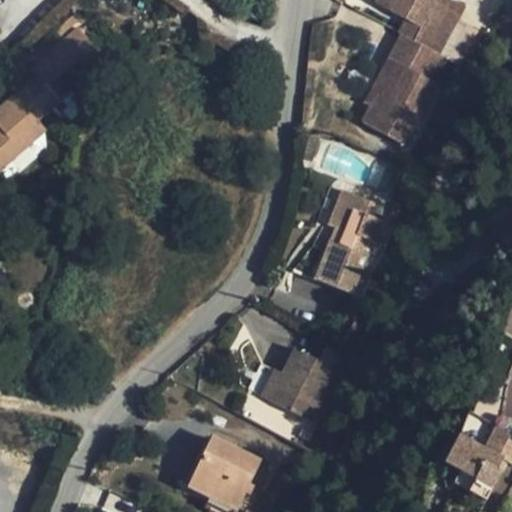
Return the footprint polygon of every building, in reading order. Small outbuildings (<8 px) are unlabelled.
[(390,0),(384,10),(400,20),(413,29),(406,42),(395,35),(380,58),(394,67),(374,98),(364,92),(358,103),(347,119),(387,144),(424,86),(417,82),(432,59),(428,57),(452,19),(430,5),(432,0),(390,0)] [(390,0),(379,0),(377,5),(384,10),(390,0)] [(441,0),(432,0),(430,5),(452,19),(458,11),(441,0)] [(413,29),(400,20),(392,34),(395,35),(406,42),(413,29)] [(38,76),(60,101),(107,60),(79,28),(32,69),(38,76)] [(394,67),(380,58),(360,89),(364,92),(374,98),(394,67)] [(49,111),(60,101),(38,76),(27,86),(49,111)] [(38,121),(49,111),(27,86),(0,109),(0,171),(47,131),(38,121)] [(364,92),(360,89),(353,100),(358,103),(364,92)] [(304,159),(313,162),(320,140),(309,137),(304,159)] [(56,177),(42,222),(60,227),(62,201),(67,182),(56,177)] [(358,236),(368,240),(378,243),(386,222),(375,219),(380,205),(343,191),(330,225),(337,228),(346,232),(340,245),(332,241),(316,280),(353,294),(365,267),(358,265),(363,253),(352,249),(358,236)] [(337,228),(332,241),(340,245),(346,232),(337,228)] [(352,249),(363,253),(368,240),(358,236),(352,249)] [(296,348),(283,374),(269,401),(311,422),(338,370),(296,348)] [(262,398),(269,401),(283,374),(276,370),(262,398)] [(511,433),(498,426),(487,449),(462,436),(447,465),(494,489),(503,473),(499,470),(504,461),(508,463),(511,464),(511,433)] [(213,438),(189,488),(237,511),(262,461),(213,438)] [(499,470),(503,473),(508,463),(504,461),(499,470)]
